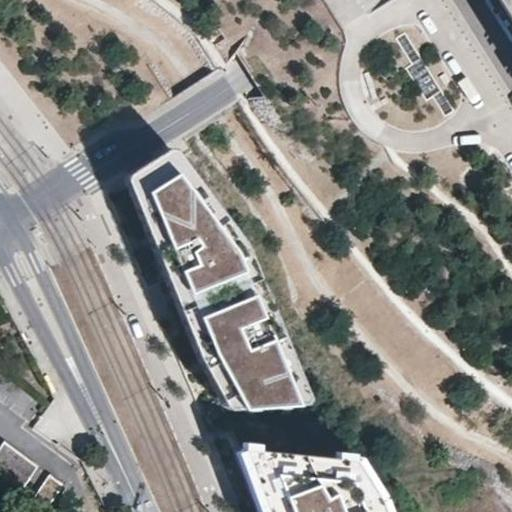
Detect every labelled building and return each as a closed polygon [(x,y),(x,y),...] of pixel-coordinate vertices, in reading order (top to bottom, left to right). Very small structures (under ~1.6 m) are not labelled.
[(222,0),(243,33),(295,0),(222,0)] [(511,0),(483,0),(511,45),(511,0)] [(123,176),(237,408),(272,406),(292,404),(249,254),(168,148),(123,176)] [(2,439),(0,442),(0,465),(13,447),(2,439)] [(0,465),(0,472),(9,478),(25,455),(13,447),(0,465)] [(351,458),(239,447),(262,511),(381,511),(376,497),(351,458)] [(9,478),(20,487),(37,464),(25,455),(9,478)] [(62,484),(49,475),(33,497),(47,507),(62,484)]
